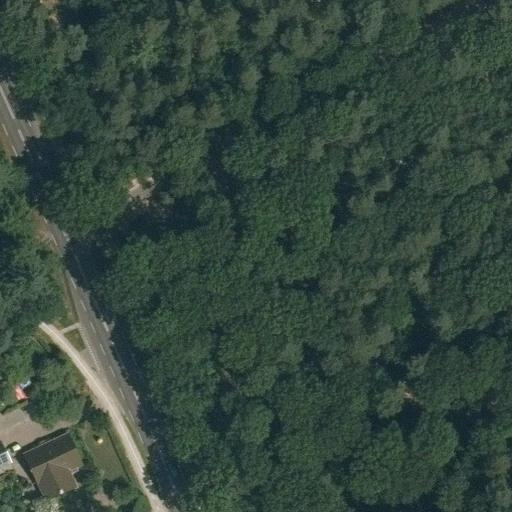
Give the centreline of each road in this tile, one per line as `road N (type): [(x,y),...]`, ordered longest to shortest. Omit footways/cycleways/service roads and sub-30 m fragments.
road 1 (unclassified): [(65,233),(503,0)]
road 2 (primary): [(185,511),(65,233)]
road 3 (primary): [(65,233),(0,86)]
